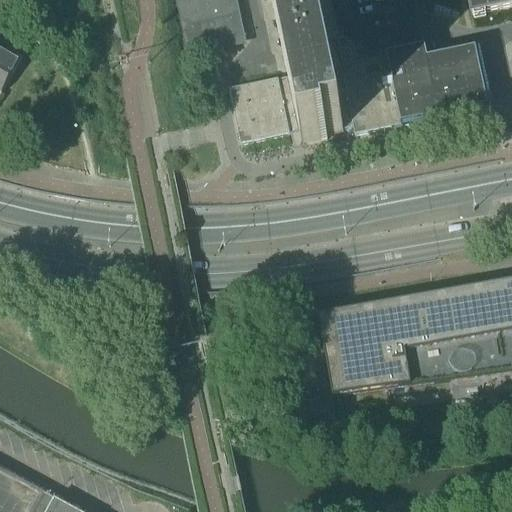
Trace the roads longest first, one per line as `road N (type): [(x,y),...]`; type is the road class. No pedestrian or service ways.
road 1 (secondary): [(0,248),(92,269),(193,276),(511,226)]
road 2 (secondary): [(511,181),(250,227),(137,228),(0,204)]
road 3 (residential): [(511,32),(410,30),(404,0)]
